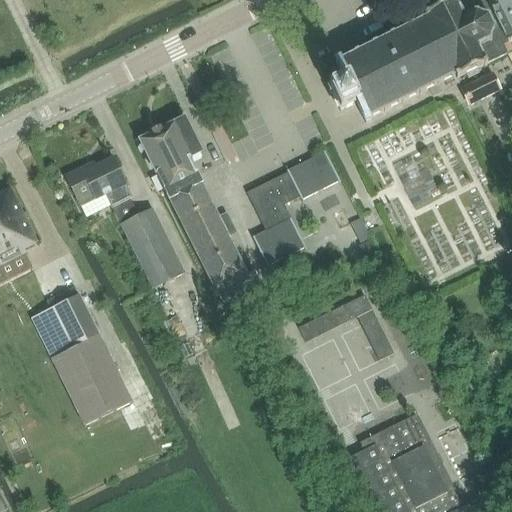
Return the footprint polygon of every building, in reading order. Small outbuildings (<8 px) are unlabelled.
[(344,81),(328,89),(339,112),(355,104),(359,113),(365,124),(428,93),(431,101),(457,88),(455,82),(464,77),(467,82),(478,76),(475,72),(505,57),(501,48),(477,0),(464,0),(456,4),(455,2),(445,7),(443,2),(432,8),(434,12),(424,17),(425,18),(335,62),(344,81)] [(511,0),(477,0),(501,48),(511,42),(511,0)] [(459,93),(467,110),(498,95),(490,78),(459,93)] [(157,176),(165,191),(195,175),(188,161),(202,154),(185,118),(137,142),(154,178),(157,176)] [(253,240),(267,268),(304,249),(282,205),(299,197),(301,202),(338,183),(324,155),(288,173),(289,175),(247,196),(265,233),(253,240)] [(85,167),(65,177),(78,206),(85,220),(111,208),(112,210),(132,200),(126,188),(128,187),(114,159),(87,172),(85,167)] [(229,238),(237,234),(228,215),(220,219),(197,174),(195,175),(165,191),(164,192),(215,295),(217,294),(222,304),(261,285),(255,273),(248,276),(229,238)] [(22,250),(37,243),(10,189),(0,194),(0,264),(24,253),(22,250)] [(152,291),(185,275),(153,211),(138,218),(120,227),(152,291)] [(368,266),(381,259),(372,242),(358,248),(368,266)] [(52,310),(32,320),(53,359),(100,335),(76,289),(49,303),(52,310)] [(425,299),(437,323),(450,317),(441,299),(438,293),(425,299)] [(349,324),(358,319),(371,313),(364,297),(341,309),(348,323),(349,324)] [(371,313),(358,319),(378,361),(393,355),(371,313)] [(100,335),(53,359),(87,426),(135,402),(100,335)] [(344,463),(369,511),(487,511),(481,500),(463,509),(416,416),(359,444),(364,453),(344,463)] [(80,423),(64,430),(69,443),(85,436),(80,423)]
